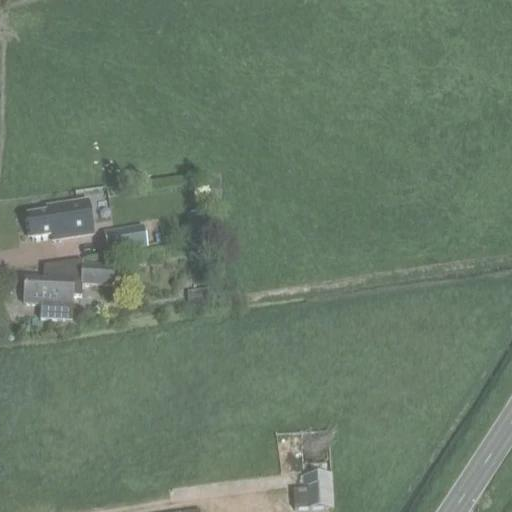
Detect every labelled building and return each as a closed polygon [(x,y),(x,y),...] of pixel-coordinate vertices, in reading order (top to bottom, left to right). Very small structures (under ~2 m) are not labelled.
[(46,215),(27,218),(31,243),(50,240),(51,246),(93,239),(87,203),(45,209),(46,215)] [(190,215),(192,239),(206,238),(203,214),(190,215)] [(103,235),(106,256),(146,250),(143,229),(103,235)] [(23,282),(22,304),(22,307),(39,308),(39,324),(71,325),(72,300),(80,300),(81,288),(113,290),(114,269),(82,267),(82,264),(47,268),(46,278),(46,283),(23,282)] [(186,293),(189,309),(212,306),(210,290),(186,293)] [(292,493),(293,511),(295,511),(333,510),(331,476),(301,478),(301,493),(292,493)]
